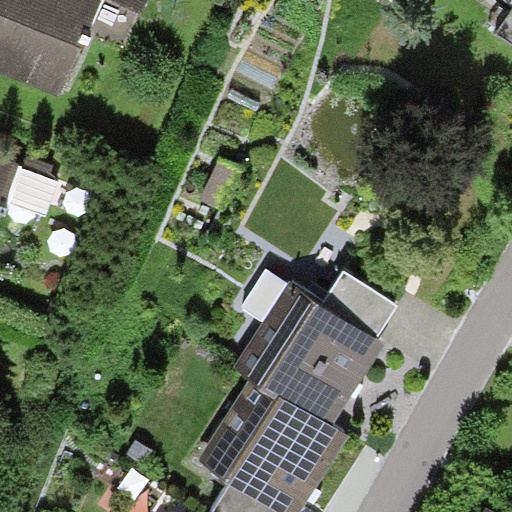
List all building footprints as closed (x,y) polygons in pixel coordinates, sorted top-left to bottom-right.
[(101,0),(0,0),(0,77),(56,102),(101,0)] [(511,10),(502,25),(511,31),(511,10)] [(0,208),(15,172),(0,165),(0,208)] [(393,306),(342,274),(319,310),(282,287),(228,372),(245,382),(329,435),(382,351),(369,343),(393,306)] [(329,435),(245,382),(193,465),(227,487),(211,511),(302,511),(344,444),(329,435)]
